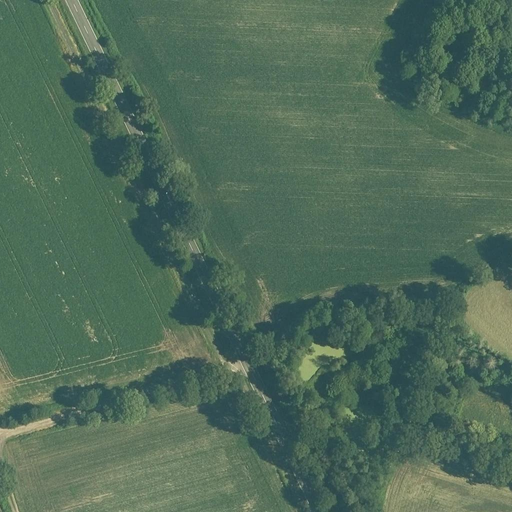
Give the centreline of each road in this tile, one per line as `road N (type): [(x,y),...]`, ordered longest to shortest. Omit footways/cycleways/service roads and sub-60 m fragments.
road 1 (secondary): [(317,511),(80,0)]
road 2 (track): [(0,433),(227,370)]
